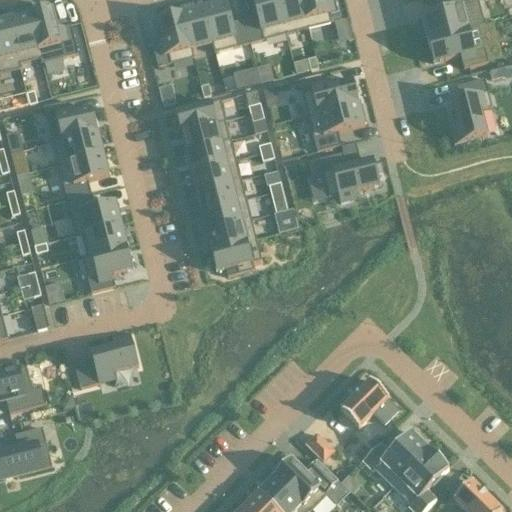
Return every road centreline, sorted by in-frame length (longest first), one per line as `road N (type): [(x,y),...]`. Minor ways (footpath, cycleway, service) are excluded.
road 1 (residential): [(511,477),(382,347),(364,344),(189,511)]
road 2 (residential): [(157,307),(158,279),(89,4)]
road 3 (residential): [(157,307),(131,322),(0,354)]
road 4 (residential): [(355,0),(395,159)]
